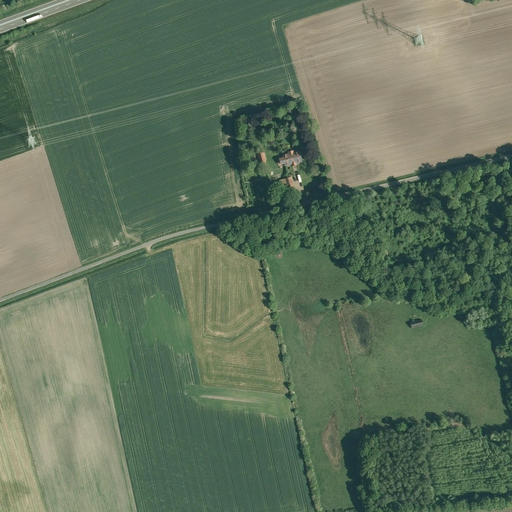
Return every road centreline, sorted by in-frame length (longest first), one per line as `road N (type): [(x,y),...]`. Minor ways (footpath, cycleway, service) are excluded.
road 1 (unclassified): [(0,300),(160,239),(511,154)]
road 2 (track): [(511,498),(368,510)]
